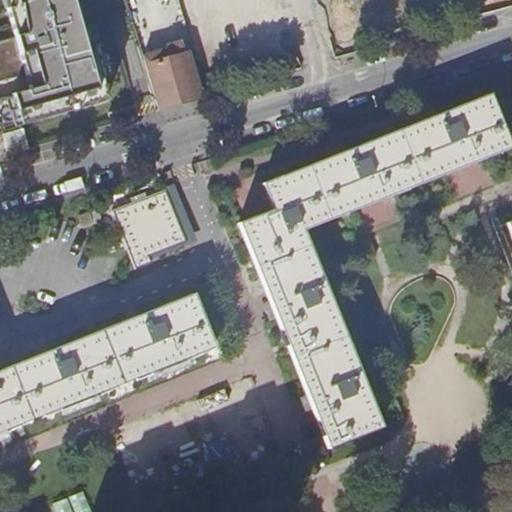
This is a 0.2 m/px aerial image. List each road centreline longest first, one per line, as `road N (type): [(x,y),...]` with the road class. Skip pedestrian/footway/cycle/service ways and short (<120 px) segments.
road 1 (residential): [(331,87),(0,191)]
road 2 (residential): [(511,37),(331,87)]
